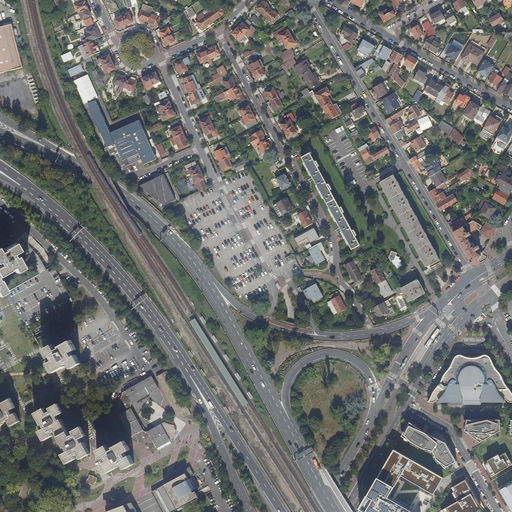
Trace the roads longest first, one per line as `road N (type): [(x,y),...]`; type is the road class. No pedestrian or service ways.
road 1 (residential): [(372,332),(339,279),(331,236),(218,32)]
road 2 (residential): [(470,276),(309,0)]
road 3 (trunk): [(24,186),(94,251),(184,363)]
road 4 (residential): [(150,373),(98,296),(0,203)]
road 5 (trunk): [(295,444),(284,390),(293,369),(313,357),(338,355),(361,367),(375,412)]
road 6 (trunk): [(295,444),(202,275)]
road 7 (trunk): [(184,363),(282,511)]
road 8 (trunk): [(202,275),(127,200),(72,164)]
road 9 (trunk): [(184,363),(249,511)]
road 10 (trunk): [(339,335),(304,336),(253,318),(202,275)]
road 11 (residential): [(383,32),(511,107)]
road 12 (primary): [(343,511),(407,403)]
